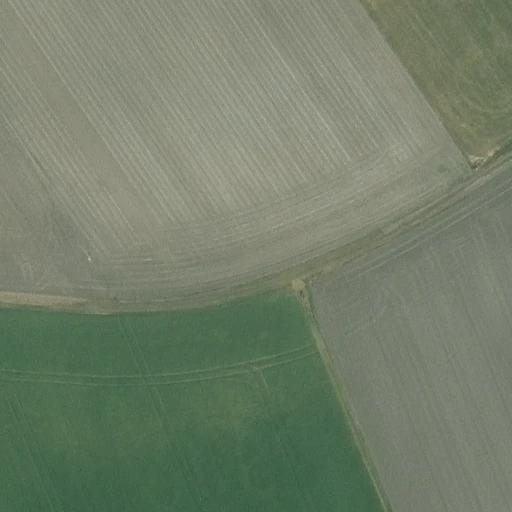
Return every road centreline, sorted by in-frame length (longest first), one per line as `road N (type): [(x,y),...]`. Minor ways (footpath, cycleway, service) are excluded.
road 1 (track): [(511,154),(382,243),(264,292)]
road 2 (track): [(264,292),(168,307),(0,298)]
